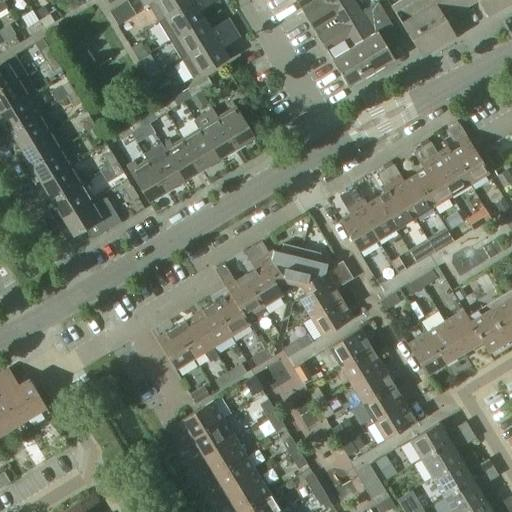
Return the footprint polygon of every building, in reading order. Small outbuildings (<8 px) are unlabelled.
[(72,0),(62,7),(67,14),(77,8),(72,0)] [(139,0),(142,5),(143,6),(146,4),(157,22),(164,18),(195,0),(139,0)] [(195,0),(164,18),(157,22),(168,40),(204,20),(198,10),(214,0),(195,0)] [(298,0),(333,58),(330,60),(347,88),(393,61),(385,47),(399,39),(377,2),(360,13),(353,0),(298,0)] [(460,11),(453,0),(401,0),(390,7),(414,48),(420,57),(454,36),(445,20),(460,11)] [(511,0),(453,0),(460,11),(476,1),(486,17),(511,1),(511,0)] [(43,7),(35,11),(39,18),(47,13),(43,7)] [(119,8),(110,13),(117,25),(126,20),(119,8)] [(40,20),(37,22),(42,29),(54,23),(49,15),(40,20)] [(204,20),(168,40),(180,59),(187,55),(232,28),(227,20),(210,30),(204,20)] [(42,29),(37,22),(27,28),(32,36),(42,29)] [(187,55),(180,59),(192,78),(227,57),(221,47),(237,37),(232,28),(187,55)] [(14,36),(2,43),(7,51),(18,44),(14,36)] [(139,61),(149,55),(141,43),(131,49),(139,61)] [(39,52),(46,63),(53,58),(47,48),(39,52)] [(0,65),(0,90),(26,75),(15,56),(0,65)] [(53,58),(46,63),(52,73),(60,69),(53,58)] [(160,73),(155,64),(153,65),(145,71),(150,79),(160,73)] [(160,73),(150,79),(156,88),(169,80),(163,71),(160,73)] [(26,75),(0,90),(0,113),(30,96),(36,91),(26,75)] [(206,77),(196,84),(200,91),(211,84),(206,77)] [(68,82),(60,86),(67,97),(74,93),(68,82)] [(195,84),(185,90),(189,97),(200,91),(195,84)] [(74,93),(67,97),(73,108),(81,103),(74,93)] [(30,96),(0,113),(0,116),(9,132),(40,113),(30,96)] [(164,103),(161,105),(166,112),(176,106),(171,99),(164,103)] [(250,109),(243,100),(238,103),(244,113),(250,109)] [(165,112),(161,105),(150,111),(155,118),(165,112)] [(234,107),(216,118),(235,148),(253,137),(234,107)] [(211,109),(194,120),(199,129),(218,159),(235,148),(216,118),(211,109)] [(40,113),(9,132),(20,149),(56,127),(50,119),(49,120),(45,114),(44,111),(40,113)] [(82,121),(88,132),(96,128),(89,117),(82,121)] [(137,120),(127,126),(131,133),(142,127),(137,120)] [(460,146),(450,152),(469,184),(488,173),(458,123),(449,129),(460,146)] [(131,133),(127,126),(116,133),(120,140),(131,133)] [(20,149),(30,167),(61,148),(66,145),(56,128),(20,149)] [(96,128),(88,132),(85,134),(91,145),(102,139),(96,128)] [(199,129),(182,139),(201,170),(218,159),(199,129)] [(168,140),(162,145),(184,180),(201,170),(182,139),(172,145),(168,140)] [(429,141),(421,147),(450,195),(469,184),(450,152),(447,147),(437,153),(429,141)] [(162,145),(145,155),(148,160),(166,191),(184,180),(162,145)] [(422,169),(412,175),(432,206),(450,195),(421,147),(412,152),(422,169)] [(61,148),(30,167),(40,184),(78,161),(76,157),(71,156),(67,158),(61,148)] [(485,156),(492,167),(503,160),(495,149),(485,156)] [(102,156),(109,167),(116,162),(110,152),(102,156)] [(40,184),(51,202),(82,183),(76,173),(87,166),(83,158),(78,161),(40,184)] [(133,162),(126,166),(129,171),(148,202),(151,200),(166,191),(148,160),(136,167),(133,162)] [(116,162),(109,167),(115,178),(123,173),(116,162)] [(392,164),(384,169),(413,218),(432,206),(412,175),(403,181),(392,164)] [(384,169),(375,174),(385,191),(376,197),(395,229),(409,220),(413,218),(384,169)] [(496,177),(503,188),(511,182),(506,171),(496,177)] [(51,202),(62,219),(93,200),(82,183),(51,202)] [(355,186),(347,191),(376,240),(395,229),(376,197),(366,203),(355,186)] [(124,191),(130,202),(138,197),(131,187),(124,191)] [(376,240),(347,191),(338,197),(348,214),(338,220),(357,252),(376,240)] [(93,200),(62,219),(73,237),(85,230),(91,240),(120,223),(114,212),(106,198),(100,201),(98,197),(93,200)] [(504,198),(494,205),(499,212),(500,214),(510,208),(509,206),(504,198)] [(483,208),(465,219),(471,229),(472,230),(480,226),(490,219),(489,218),(485,210),(483,208)] [(445,229),(427,240),(435,253),(453,242),(445,229)] [(260,240),(243,251),(251,246),(276,288),(278,287),(281,292),(294,284),(302,248),(283,243),(280,252),(273,250),(268,253),(261,241),(260,240)] [(427,240),(408,251),(416,264),(429,256),(435,252),(427,240)] [(251,246),(243,251),(243,252),(253,268),(244,274),(263,306),(282,295),(278,287),(276,288),(251,246)] [(320,252),(302,248),(294,284),(301,286),(306,294),(347,269),(342,261),(338,264),(330,268),(326,263),(318,261),(320,252)] [(398,257),(390,262),(393,266),(398,274),(403,271),(405,269),(398,257)] [(216,267),(214,269),(224,287),(228,293),(229,293),(244,317),(245,317),(249,323),(253,321),(253,317),(251,313),(263,306),(244,274),(234,280),(224,264),(223,263),(216,267)] [(352,278),(347,269),(306,294),(298,299),(310,317),(341,298),(335,289),(344,283),(352,278)] [(431,270),(417,279),(422,287),(436,278),(431,270)] [(422,287),(417,279),(404,286),(409,295),(422,287)] [(460,288),(453,293),(457,300),(465,296),(460,288)] [(511,288),(467,316),(481,340),(489,352),(511,338),(511,288)] [(380,301),(385,309),(399,301),(394,292),(380,301)] [(229,293),(228,293),(211,304),(230,335),(249,323),(245,317),(244,317),(229,293)] [(352,318),(341,298),(310,317),(322,337),(352,318)] [(211,304),(192,315),(212,346),(230,335),(211,304)] [(467,316),(463,309),(444,320),(444,321),(463,351),(481,340),(467,316)] [(192,315),(174,326),(193,357),(203,352),(209,363),(217,357),(211,347),(212,346),(192,315)] [(444,321),(425,332),(443,363),(463,351),(444,321)] [(174,326),(154,338),(174,369),(193,357),(174,326)] [(328,347),(340,366),(370,347),(358,328),(328,347)] [(443,363),(425,332),(406,343),(425,374),(443,363)] [(281,349),(287,357),(300,349),(295,340),(282,348),(281,349)] [(340,366),(351,384),(382,366),(370,347),(340,366)] [(270,357),(264,349),(251,357),(256,365),(270,357)] [(241,363),(227,371),(233,380),(246,372),(241,363)] [(293,368),(301,382),(310,377),(302,363),(293,368)] [(351,384),(362,403),(393,384),(382,366),(351,384)] [(8,369),(0,373),(0,375),(26,419),(45,407),(27,378),(17,384),(8,369)] [(233,380),(227,371),(214,379),(219,389),(233,380)] [(0,418),(7,430),(26,419),(0,375),(0,418)] [(244,380),(252,394),(261,389),(253,375),(244,380)] [(362,403),(373,421),(404,403),(393,384),(362,403)] [(203,387),(190,395),(194,403),(208,395),(203,387)] [(308,393),(316,406),(324,400),(316,387),(308,392),(307,392),(308,393)] [(259,404),(266,417),(275,411),(268,399),(259,404)] [(181,419),(191,436),(222,416),(212,400),(181,419)] [(324,400),(316,406),(324,419),(333,414),(324,400)] [(404,403),(373,421),(385,441),(416,422),(404,403)] [(275,411),(266,417),(275,431),(284,426),(275,411)] [(191,436),(203,455),(234,436),(222,416),(191,436)] [(409,441),(421,461),(470,430),(465,422),(446,434),(440,423),(409,441)] [(330,429),(338,443),(347,437),(339,424),(330,429)] [(421,461),(432,480),(462,461),(456,450),(475,439),(470,430),(421,461)] [(203,455),(214,473),(245,454),(234,436),(203,455)] [(282,441),(289,453),(298,448),(290,436),(282,441)] [(347,437),(338,443),(346,456),(355,450),(347,437)] [(298,448),(289,453),(298,468),(306,463),(298,448)] [(214,473),(225,492),(257,473),(245,454),(214,473)] [(374,463),(385,481),(396,474),(385,456),(374,463)] [(432,480),(444,498),(493,468),(488,460),(469,472),(462,461),(432,480)] [(358,472),(356,473),(361,482),(375,473),(370,465),(358,472)] [(444,498),(452,511),(462,511),(485,498),(480,489),(498,477),(498,476),(493,468),(444,498)] [(0,473),(0,486),(9,481),(3,471),(0,473)] [(225,492),(236,511),(268,491),(257,473),(225,492)] [(304,478),(312,492),(321,487),(313,473),(304,478)] [(375,473),(361,482),(366,490),(380,481),(375,473)] [(380,481),(366,490),(371,498),(385,490),(380,481)] [(321,487),(312,492),(320,505),(329,500),(321,487)] [(385,490),(371,498),(375,505),(376,506),(390,498),(385,490)] [(280,511),(286,508),(281,500),(275,503),(268,491),(236,511),(237,511),(280,511)] [(59,511),(81,511),(98,502),(92,492),(59,511)] [(413,492),(398,501),(404,511),(419,511),(424,510),(413,492)] [(504,511),(511,507),(511,499),(510,496),(491,508),(485,498),(462,511),(504,511)] [(390,498),(376,506),(379,511),(384,511),(394,506),(390,498)]
